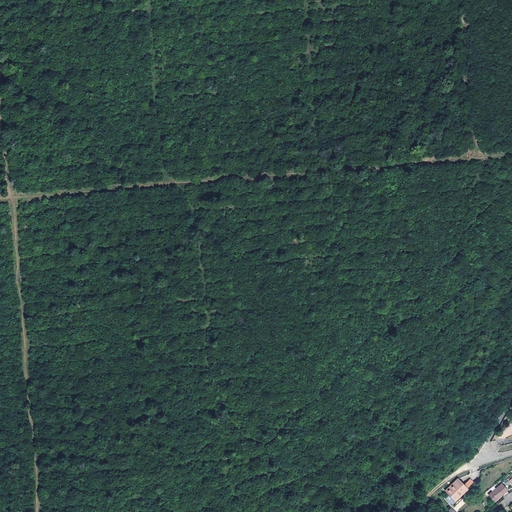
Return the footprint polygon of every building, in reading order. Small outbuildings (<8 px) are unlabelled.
[(468,488),(474,482),(470,478),(465,484),(468,488)] [(451,486),(446,491),(455,499),(467,487),(458,479),(453,485),(454,486),(452,488),(451,486)] [(488,494),(494,501),(504,493),(508,490),(502,483),(488,494)] [(504,493),(494,501),(495,502),(505,494),(504,493)] [(457,511),(466,502),(462,499),(454,507),(457,511)]
